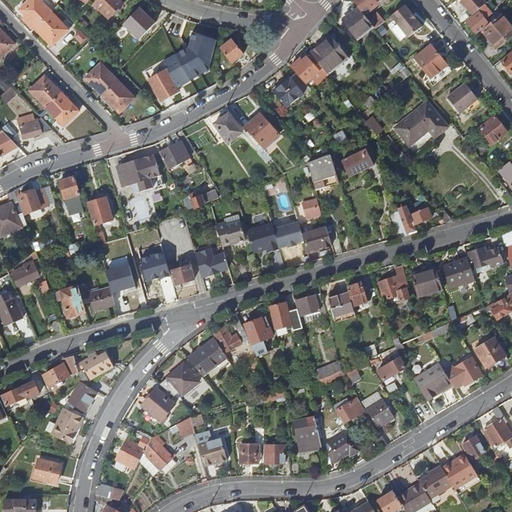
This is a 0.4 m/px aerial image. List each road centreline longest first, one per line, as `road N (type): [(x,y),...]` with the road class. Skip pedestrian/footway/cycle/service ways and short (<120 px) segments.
road 1 (unclassified): [(171,511),(221,491),(346,482),(511,383)]
road 2 (tertiary): [(511,218),(184,312)]
road 3 (residential): [(80,511),(107,422),(138,372),(178,332),(184,312)]
road 4 (residential): [(122,140),(243,83),(298,32)]
road 5 (tertiary): [(184,312),(54,348),(0,372)]
road 6 (unclassified): [(0,11),(122,140)]
road 7 (residential): [(424,0),(511,107)]
road 8 (residential): [(0,183),(122,140)]
road 9 (unclassified): [(284,24),(166,0)]
